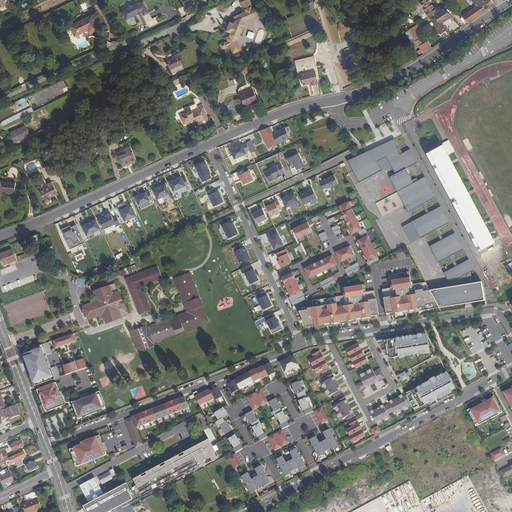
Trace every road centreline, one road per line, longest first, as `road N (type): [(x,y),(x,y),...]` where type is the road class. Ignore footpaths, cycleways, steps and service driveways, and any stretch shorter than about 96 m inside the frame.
road 1 (residential): [(511,0),(362,93),(302,106),(209,143)]
road 2 (residential): [(250,511),(511,369)]
road 3 (residential): [(302,345),(46,444)]
road 4 (residential): [(212,0),(177,28),(0,100)]
road 5 (residential): [(209,143),(0,236)]
road 6 (residential): [(511,333),(502,315),(487,310),(302,345)]
road 7 (residential): [(209,143),(270,278)]
